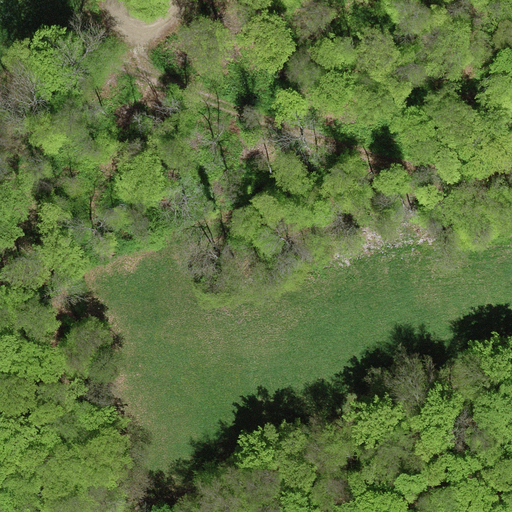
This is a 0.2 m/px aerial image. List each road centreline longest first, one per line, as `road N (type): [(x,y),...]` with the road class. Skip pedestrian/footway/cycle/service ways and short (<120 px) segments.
road 1 (track): [(123,33),(83,35),(113,58),(332,146),(456,181),(511,178)]
road 2 (track): [(138,511),(511,348)]
